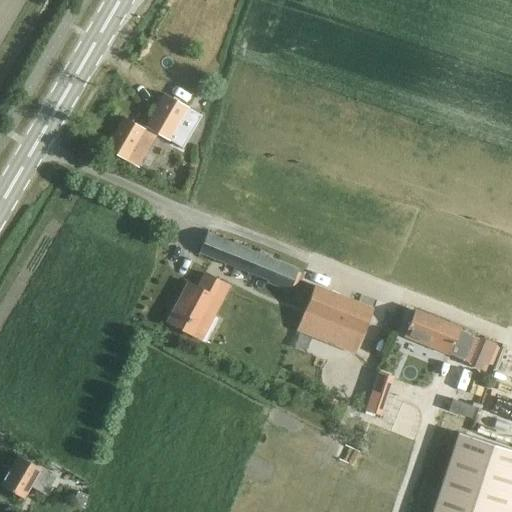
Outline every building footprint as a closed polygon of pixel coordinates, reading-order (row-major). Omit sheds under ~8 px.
[(172,140),(190,111),(166,96),(148,125),(172,140)] [(127,161),(146,129),(126,116),(107,149),(127,161)] [(289,287),(296,267),(206,232),(199,250),(266,276),(265,278),(289,287)] [(188,283),(167,322),(196,337),(216,298),(221,301),(229,286),(205,274),(198,288),(188,283)] [(354,355),(372,309),(313,286),(295,332),(354,355)] [(448,354),(458,329),(413,312),(411,319),(408,319),(407,323),(408,326),(403,337),(448,354)] [(483,370),(494,344),(473,335),(462,362),(483,370)] [(511,450),(457,432),(430,511),(506,511),(511,498),(511,450)] [(45,494),(50,486),(56,476),(17,453),(0,482),(23,497),(30,486),(45,494)] [(81,508),(86,496),(75,491),(70,503),(81,508)]
